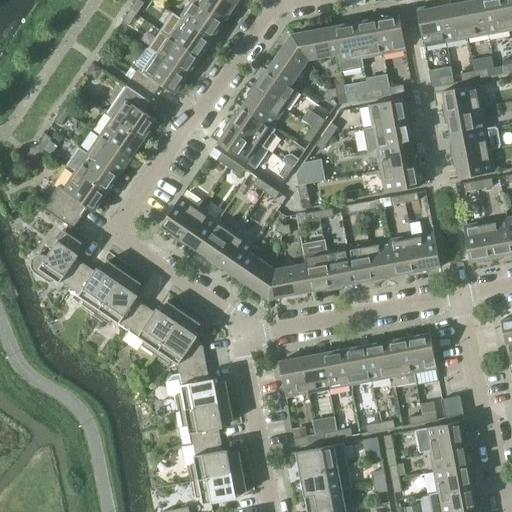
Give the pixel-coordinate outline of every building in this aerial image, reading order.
[(139,0),(136,0),(130,10),(137,15),(144,3),(139,0)] [(192,0),(180,18),(215,42),(220,35),(219,32),(218,31),(224,22),(192,0)] [(230,0),(192,0),(224,22),(230,12),(232,13),(235,13),(239,6),(230,0)] [(450,5),(440,7),(446,43),(468,39),(460,0),(458,0),(452,1),(450,4),(450,5)] [(489,35),(482,0),(477,0),(471,1),(471,0),(460,0),(468,39),(489,35)] [(482,0),(489,35),(510,31),(504,0),(482,0)] [(446,43),(440,7),(429,9),(428,8),(426,6),(417,8),(424,47),(446,43)] [(129,26),(137,15),(130,10),(122,21),(129,26)] [(377,19),(383,54),(406,50),(398,11),(389,13),(387,15),(387,17),(377,19)] [(180,18),(168,36),(200,58),(206,49),(207,49),(210,49),(215,42),(180,18)] [(363,18),(355,20),(362,58),(383,54),(377,19),(366,21),(365,20),(363,18)] [(364,68),(362,58),(355,20),(346,21),(345,23),(345,25),(333,27),(338,55),(341,72),(364,68)] [(333,27),(292,35),(308,60),(338,55),(333,27)] [(291,86),(308,60),(292,35),(265,74),(294,95),(297,90),(291,86)] [(168,36),(156,54),(190,78),(195,70),(195,68),(193,67),(200,58),(168,36)] [(190,78),(156,54),(148,48),(136,66),(139,68),(131,79),(154,95),(161,85),(175,94),(182,84),(183,85),(186,85),(190,78)] [(101,69),(94,64),(88,71),(96,76),(101,69)] [(511,72),(511,64),(503,66),(504,74),(511,72)] [(487,69),(474,71),(475,79),(489,77),(487,69)] [(475,79),(474,71),(460,74),(462,82),(475,79)] [(294,95),(265,74),(258,83),(257,83),(254,83),(250,90),(282,112),(294,95)] [(440,86),(454,83),(452,75),(439,78),(440,86)] [(391,95),(405,93),(403,85),(389,87),(391,95)] [(443,115),(482,107),(478,85),(442,92),(445,104),(443,104),(442,106),(443,115)] [(107,115),(112,118),(147,142),(151,135),(151,132),(150,131),(156,121),(143,112),(150,102),(127,86),(107,115)] [(382,89),(368,91),(370,99),(383,97),(382,89)] [(282,112),(250,90),(245,97),(245,100),(246,101),(240,110),(270,130),(282,112)] [(333,98),(329,91),(324,97),(331,101),(333,98)] [(370,99),(368,91),(355,94),(356,102),(370,99)] [(373,128),(412,120),(410,112),(408,110),(406,111),(404,98),(369,106),(373,128)] [(62,110),(68,115),(76,103),(70,99),(62,110)] [(482,107),(443,115),(445,123),(447,125),(449,124),(451,135),(486,129),(482,107)] [(68,115),(62,110),(54,121),(61,126),(68,115)] [(270,130),(240,110),(234,119),(233,118),(230,119),(226,124),(259,147),(270,130)] [(318,132),(325,121),(319,116),(311,127),(318,132)] [(112,118),(100,136),(131,158),(138,148),(139,149),(142,149),(147,142),(112,118)] [(412,120),(373,128),(363,130),(367,151),(377,149),(412,142),(410,131),(412,131),(413,129),(412,120)] [(338,127),(331,123),(323,134),(330,139),(338,127)] [(259,147),(226,124),(222,130),(223,132),(224,133),(217,143),(247,164),(259,147)] [(310,143),(318,132),(311,127),(303,139),(310,143)] [(486,129),(451,135),(453,146),(451,146),(450,149),(451,157),(490,150),(500,148),(496,127),(486,129)] [(52,139),(45,134),(37,145),(43,152),(52,139)] [(322,150),(330,139),(323,134),(316,146),(322,150)] [(100,136),(87,154),(119,175),(131,158),(100,136)] [(414,153),(412,142),(377,149),(381,170),(420,163),(418,154),(416,153),(414,153)] [(43,152),(37,145),(25,150),(28,158),(43,152)] [(119,175),(87,154),(79,148),(67,166),(75,172),(110,195),(115,188),(114,185),(113,184),(119,175)] [(494,172),(490,150),(451,157),(453,166),(455,167),(457,167),(459,179),(494,172)] [(293,168),(301,156),(294,152),(287,163),(293,168)] [(228,168),(233,161),(221,153),(217,160),(228,168)] [(0,169),(3,175),(16,169),(8,154),(0,157),(0,169)] [(304,163),(296,175),(296,178),(298,186),(306,184),(312,183),(321,182),(325,181),(321,159),(304,163)] [(244,169),(233,161),(228,168),(240,175),(244,169)] [(293,168),(287,163),(279,174),(286,179),(293,168)] [(420,163),(381,170),(385,193),(420,186),(418,174),(420,174),(421,171),(420,163)] [(110,195),(75,172),(63,189),(88,206),(87,207),(94,212),(101,202),(102,203),(105,202),(110,195)] [(268,185),(257,177),(252,184),(264,192),(268,185)] [(493,186),(492,179),(478,181),(479,189),(493,186)] [(479,189),(478,181),(464,184),(466,192),(479,189)] [(306,184),(298,186),(302,208),(310,206),(308,198),(306,184)] [(280,193),(268,185),(264,192),(275,200),(280,193)] [(88,206),(63,189),(58,186),(43,208),(73,228),(87,207),(88,206)] [(404,195),(405,203),(419,201),(417,193),(404,195)] [(405,203),(404,195),(390,198),(391,206),(405,203)] [(178,242),(200,209),(181,196),(161,226),(171,233),(170,234),(171,237),(178,242)] [(361,203),(363,211),(376,209),(375,201),(361,203)] [(363,211),(361,203),(348,206),(349,214),(363,211)] [(218,221),(200,209),(178,242),(185,246),(187,246),(188,245),(197,251),(218,221)] [(319,211),(320,219),(334,217),(332,209),(319,211)] [(320,219),(319,211),(305,214),(307,222),(320,219)] [(511,244),(507,218),(486,222),(493,261),(501,260),(503,257),(503,256),(511,253),(511,244)] [(235,233),(218,221),(197,251),(207,257),(206,258),(206,261),(213,266),(235,233)] [(493,261),(486,222),(463,226),(470,262),(482,260),(482,261),(485,263),(493,261)] [(282,235),(284,226),(280,223),(275,230),(282,235)] [(284,226),(282,235),(291,234),(289,225),(284,226)] [(70,288),(86,265),(76,258),(79,255),(75,252),(81,243),(64,231),(47,256),(45,255),(42,255),(40,255),(39,255),(38,256),(37,256),(36,257),(35,258),(33,259),(33,260),(32,261),(32,262),(31,264),(31,265),(32,267),(32,269),(33,271),(34,272),(36,273),(50,283),(53,279),(59,283),(61,282),(70,288)] [(411,236),(419,275),(427,273),(429,271),(428,270),(440,267),(433,232),(411,236)] [(254,246),(235,233),(213,266),(220,271),(223,270),(224,269),(234,276),(250,253),(254,246)] [(419,275),(411,236),(390,240),(397,276),(408,274),(408,275),(410,277),(419,275)] [(390,240),(369,244),(376,283),(385,281),(386,279),(386,278),(397,276),(390,240)] [(376,283),(369,244),(348,248),(354,283),(365,281),(366,283),(368,285),(376,283)] [(348,248),(326,252),(334,291),(342,289),(344,287),(344,285),(354,283),(348,248)] [(334,291),(326,252),(304,256),(306,264),(311,292),(323,289),(323,291),(325,293),(334,291)] [(250,253),(234,276),(269,300),(275,270),(250,253)] [(86,265),(70,288),(79,294),(78,296),(85,301),(82,305),(96,314),(124,272),(108,261),(101,270),(98,267),(95,271),(86,265)] [(306,264),(275,270),(269,300),(311,292),(306,264)] [(141,284),(124,272),(96,314),(109,324),(112,319),(119,324),(120,322),(129,329),(145,305),(136,299),(139,295),(135,293),(141,284)] [(155,312),(145,305),(129,329),(139,335),(137,337),(144,341),(141,345),(155,355),(184,313),(167,301),(161,311),(157,308),(155,312)] [(200,324),(184,313),(155,355),(169,364),(172,360),(178,365),(180,375),(208,369),(203,345),(195,340),(198,336),(194,333),(200,324)] [(511,365),(511,318),(501,320),(510,366),(511,365)] [(418,336),(407,338),(414,373),(436,369),(429,330),(419,332),(418,334),(418,336)] [(385,338),(393,377),(395,387),(416,383),(414,373),(407,338),(397,340),(396,338),(394,337),(385,338)] [(393,377),(385,338),(377,340),(375,342),(376,344),(365,346),(372,381),(393,377)] [(372,381),(365,346),(354,348),(354,346),(351,345),(343,346),(350,385),(372,381)] [(333,352),(322,354),(329,389),(350,385),(343,346),(335,348),(333,350),(333,352)] [(309,353),(301,354),(308,393),(329,389),(322,354),(312,356),(311,354),(309,353)] [(308,393),(301,354),(292,356),(291,358),(291,360),(279,362),(286,398),(308,393)] [(208,369),(180,375),(174,376),(167,381),(169,396),(177,394),(180,411),(230,401),(226,381),(215,383),(214,379),(210,380),(208,369)] [(460,396),(441,400),(445,418),(463,415),(460,396)] [(230,401),(180,411),(183,427),(188,426),(189,434),(191,434),(193,445),(221,439),(219,428),(223,427),(223,423),(233,421),(230,401)] [(422,415),(424,422),(437,419),(434,401),(420,403),(422,415)] [(424,422),(422,415),(409,417),(410,425),(424,422)] [(393,420),(379,423),(381,430),(395,427),(393,420)] [(430,451),(469,444),(467,436),(465,434),(463,434),(461,422),(416,430),(421,453),(430,451)] [(381,430),(379,423),(367,425),(369,432),(381,430)] [(292,430),(293,438),(305,436),(303,427),(292,430)] [(351,428),(337,431),(339,438),(353,436),(351,428)] [(337,431),(316,435),(317,443),(339,438),(337,431)] [(317,443),(316,435),(294,439),(295,447),(317,443)] [(393,448),(391,435),(383,437),(386,450),(393,448)] [(377,437),(365,440),(367,451),(379,448),(377,437)] [(221,439),(193,445),(195,456),(193,456),(195,464),(190,465),(193,481),(243,472),(239,452),(228,454),(228,450),(223,451),(221,439)] [(300,475),(347,466),(343,444),(296,452),(300,475)] [(470,452),(469,444),(430,451),(434,472),(469,465),(467,455),(469,455),(470,452)] [(399,478),(397,465),(389,467),(392,480),(399,478)] [(471,477),(469,465),(434,472),(438,493),(477,486),(475,478),(473,476),(471,477)] [(351,487),(347,466),(300,475),(304,496),(342,489),(351,487)] [(385,481),(383,470),(371,472),(373,483),(385,481)] [(243,472),(193,481),(196,498),(201,497),(203,505),(237,498),(236,494),(247,492),(243,472)] [(402,492),(399,478),(392,480),(394,493),(402,492)] [(387,491),(385,481),(373,483),(375,494),(387,491)] [(477,486),(438,493),(429,495),(431,511),(455,511),(477,508),(475,498),(477,497),(478,495),(477,486)] [(342,489),(304,496),(307,511),(335,511),(346,510),(342,489)]
